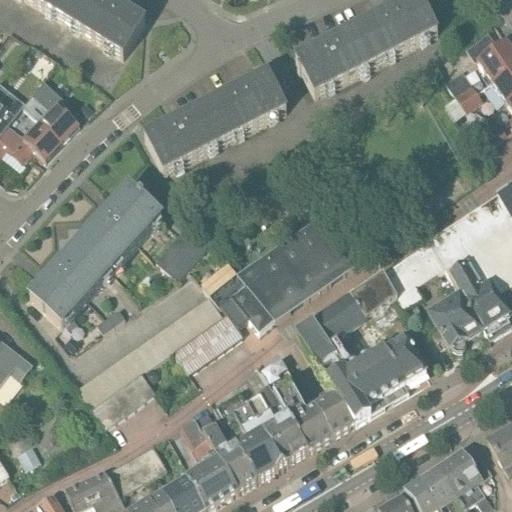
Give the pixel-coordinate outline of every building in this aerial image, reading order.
[(19,0),(64,27),(80,0),(19,0)] [(100,0),(80,0),(64,27),(123,63),(145,27),(100,0)] [(376,71),(437,39),(418,2),(357,34),(376,71)] [(315,102),(376,71),(357,34),(295,65),(300,74),(297,76),(299,80),(302,78),(315,102)] [(492,89),(511,74),(511,55),(506,47),(507,47),(506,46),(476,66),(492,89)] [(507,110),(511,106),(511,74),(492,89),(507,110)] [(223,147),(285,116),(267,80),(206,112),(223,147)] [(79,131),(58,110),(63,105),(44,87),(33,101),(50,117),(39,129),(61,150),(79,131)] [(472,91),(456,102),(461,110),(477,98),(472,91)] [(0,108),(0,139),(25,108),(19,104),(10,97),(1,109),(0,108)] [(477,98),(461,110),(466,117),(482,106),(477,98)] [(77,114),(85,122),(94,113),(86,105),(77,114)] [(162,178),(223,147),(206,112),(144,143),(162,178)] [(45,167),(61,150),(39,129),(24,144),(8,131),(0,140),(0,150),(21,167),(33,156),(45,167)] [(484,143),(490,151),(506,140),(501,132),(484,143)] [(15,174),(22,179),(27,171),(21,167),(20,167),(15,174)] [(427,248),(382,280),(397,304),(444,277),(446,281),(459,301),(461,304),(481,337),(483,336),(489,345),(490,345),(511,332),(505,322),(509,320),(495,298),(511,287),(511,190),(496,200),(499,205),(479,218),(427,249),(427,248)] [(160,223),(142,207),(144,205),(140,201),(138,203),(129,195),(79,250),(111,278),(160,223)] [(360,268),(326,218),(236,280),(274,325),(274,326),(274,327),(360,268)] [(179,241),(157,269),(178,286),(201,256),(207,249),(206,248),(195,239),(189,246),(188,248),(179,241)] [(62,334),(111,278),(79,250),(30,304),(62,334)] [(228,271),(204,290),(209,301),(225,319),(234,328),(243,320),(259,339),(274,326),(274,325),(236,280),(228,271)] [(294,343),(320,383),(340,370),(330,353),(369,326),(398,305),(397,304),(382,280),(380,282),(352,301),(325,321),(315,328),(294,343)] [(398,305),(402,310),(401,311),(403,315),(405,314),(410,324),(421,318),(415,308),(423,304),(416,293),(397,304),(398,305)] [(217,324),(225,319),(209,301),(198,308),(212,328),(217,324)] [(459,301),(426,320),(450,356),(451,355),(456,357),(462,358),(465,352),(465,347),(481,337),(461,304),(459,301)] [(208,331),(212,328),(198,308),(188,315),(202,335),(208,331)] [(96,330),(102,339),(124,324),(118,315),(96,330)] [(192,342),(199,337),(202,335),(188,315),(178,323),(192,342)] [(243,341),(234,328),(225,319),(217,324),(234,348),(243,341)] [(190,344),(192,342),(178,323),(168,330),(182,349),(190,344)] [(225,354),(234,348),(217,324),(212,328),(208,331),(225,354)] [(172,357),(181,350),(182,349),(168,330),(158,337),(172,357)] [(215,360),(225,354),(208,331),(202,335),(199,337),(215,360)] [(72,337),(64,346),(72,354),(81,345),(72,337)] [(162,364),(172,357),(158,337),(148,344),(162,364)] [(206,367),(215,360),(199,337),(192,342),(190,344),(206,367)] [(152,371),(162,364),(148,344),(137,351),(152,371)] [(197,373),(206,367),(190,344),(182,349),(181,350),(197,373)] [(424,376),(406,345),(386,358),(384,359),(406,394),(419,386),(416,381),(424,376)] [(0,347),(0,392),(11,379),(20,386),(31,372),(0,347)] [(188,380),(197,373),(181,350),(172,357),(188,380)] [(140,379),(141,379),(152,371),(137,351),(127,358),(140,379)] [(408,399),(406,394),(405,395),(384,359),(382,356),(345,379),(340,370),(320,383),(329,396),(332,402),(351,432),(367,423),(380,415),(408,399)] [(131,385),(140,379),(127,358),(117,365),(131,385)] [(260,377),(269,393),(273,400),(274,399),(287,421),(308,457),(332,443),(314,413),(308,417),(290,389),(294,387),(281,364),(260,377)] [(121,392),(131,385),(117,365),(107,372),(121,392)] [(111,399),(121,392),(107,372),(97,379),(111,399)] [(150,374),(145,377),(144,383),(147,386),(153,387),(157,385),(158,380),(155,375),(150,374)] [(101,406),(111,399),(97,379),(87,386),(101,406)] [(131,385),(145,407),(155,400),(141,379),(140,379),(131,385)] [(135,414),(145,407),(131,385),(121,392),(135,414)] [(91,413),(101,406),(87,386),(76,393),(91,413)] [(125,421),(135,414),(121,392),(111,399),(125,421)] [(274,399),(273,400),(269,393),(256,400),(259,404),(247,411),(284,472),(288,469),(289,468),(308,457),(287,421),(274,399)] [(115,428),(125,421),(111,399),(101,406),(115,428)] [(332,443),(351,432),(332,402),(314,413),(332,443)] [(106,435),(115,428),(101,406),(91,413),(106,435)] [(277,476),(284,472),(247,411),(234,419),(231,414),(218,422),(237,453),(236,454),(241,462),(257,487),(277,475),(277,476)] [(207,419),(194,427),(203,441),(208,448),(210,452),(218,463),(219,465),(240,498),(257,487),(241,462),(236,454),(235,452),(230,456),(215,433),(207,419)] [(204,511),(216,511),(240,498),(219,465),(194,427),(181,435),(201,467),(202,466),(207,473),(188,486),(204,511)] [(511,433),(488,447),(502,473),(504,475),(511,470),(511,433)] [(32,451),(16,460),(24,475),(40,466),(32,451)] [(153,482),(166,474),(153,451),(140,459),(153,482)] [(477,489),(492,480),(472,451),(454,462),(474,491),(467,496),(476,506),(485,500),(477,489)] [(140,459),(130,464),(144,488),(153,482),(140,459)] [(454,462),(438,474),(463,511),(467,511),(476,506),(467,496),(474,491),(454,462)] [(130,464),(119,471),(133,494),(144,488),(130,464)] [(0,486),(9,481),(0,468),(0,486)] [(124,511),(118,503),(133,494),(119,471),(105,479),(65,496),(72,511),(88,511),(92,510),(92,511),(124,511)] [(463,511),(438,474),(420,486),(436,511),(443,511),(447,510),(448,511),(463,511)] [(168,511),(204,511),(188,486),(163,502),(168,511)] [(436,511),(420,486),(404,496),(414,511),(436,511)] [(21,501),(17,495),(9,500),(13,505),(21,501)] [(408,511),(402,501),(384,511),(408,511)] [(59,511),(53,502),(37,511),(59,511)] [(168,511),(163,502),(148,511),(168,511)]
